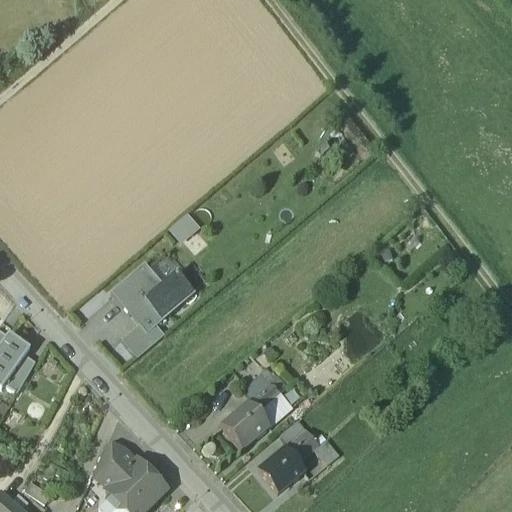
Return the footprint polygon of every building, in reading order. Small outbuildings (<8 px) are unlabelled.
[(170,234),(181,246),(199,230),(189,218),(170,234)] [(143,270),(109,298),(137,331),(145,340),(154,333),(193,300),(175,278),(160,290),(143,270)] [(162,342),(154,333),(145,340),(137,331),(120,345),(136,364),(162,342)] [(0,396),(4,391),(23,364),(28,357),(7,342),(5,344),(0,351),(0,396)] [(33,371),(23,364),(4,391),(14,398),(33,371)] [(257,380),(240,394),(248,404),(265,389),(257,380)] [(285,391),(276,380),(267,388),(277,398),(285,391)] [(248,404),(246,406),(255,417),(277,398),(267,388),(265,389),(248,404)] [(277,398),(255,417),(267,431),(297,405),(285,391),(277,398)] [(246,406),(219,429),(240,455),(267,431),(255,417),(246,406)] [(295,425),(277,439),(287,450),(304,436),(295,425)] [(287,450),(283,454),(295,468),(312,455),(311,454),(316,450),(304,436),(287,450)] [(316,450),(311,454),(312,455),(324,470),(337,460),(323,444),(316,450)] [(133,470),(122,458),(105,451),(91,483),(99,487),(108,495),(133,470)] [(282,453),(256,475),(275,498),(302,477),(295,468),(283,454),(282,453)] [(108,495),(105,498),(106,506),(106,507),(111,511),(148,511),(164,497),(136,468),(133,470),(108,495)] [(42,511),(49,503),(28,490),(22,500),(40,511),(42,511)] [(9,511),(0,503),(0,511),(9,511)]
